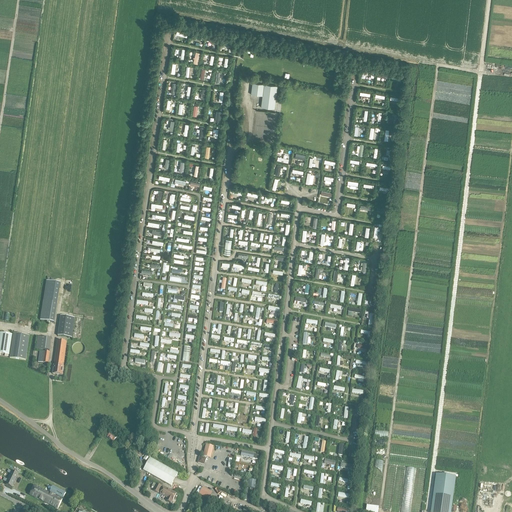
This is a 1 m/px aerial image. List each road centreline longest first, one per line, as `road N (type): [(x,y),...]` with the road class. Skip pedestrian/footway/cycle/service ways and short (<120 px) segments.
road 1 (track): [(427,511),(489,0)]
road 2 (tertiary): [(161,511),(0,400)]
road 3 (track): [(0,132),(18,0)]
